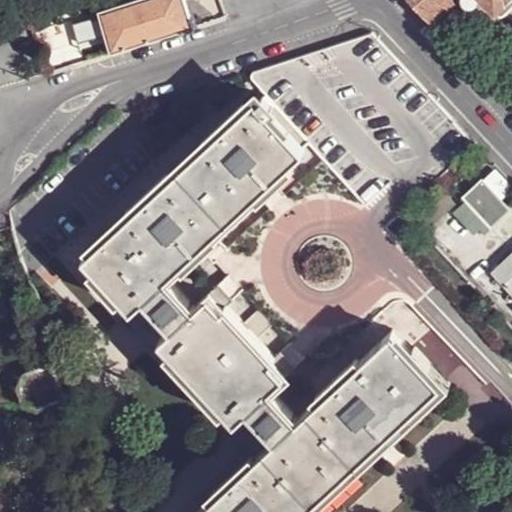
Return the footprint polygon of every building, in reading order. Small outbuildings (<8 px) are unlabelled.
[(112,50),(135,44),(195,26),(186,0),(128,0),(99,9),(108,38),(112,50)] [(511,0),(412,0),(432,21),(457,0),(483,0),(497,13),(500,13),(507,12),(511,6),(511,0)] [(324,157),(368,205),(394,179),(394,178),(368,201),(264,89),(255,79),(255,77),(254,76),(255,74),(257,72),(374,34),(443,108),(443,106),(375,32),(256,71),(254,72),(252,77),(254,81),(306,138),(307,139),(322,155),(324,157)] [(273,319),(287,334),(395,234),(388,226),(389,224),(388,223),(414,199),(415,200),(424,191),(476,143),(450,116),(443,108),(374,34),(257,72),(255,74),(254,76),(255,77),(255,79),(264,89),(368,201),(394,178),(394,179),(368,205),(324,157),(284,194),(283,192),(269,205),(270,207),(228,246),(226,245),(214,256),(228,270),(226,272),(241,287),(242,286),(273,319)] [(320,397),(301,415),(272,384),(286,370),(272,355),(275,353),(274,352),(258,334),(243,320),(226,301),(225,300),(222,303),(208,289),(194,303),(166,274),(198,245),(213,231),(256,191),(270,178),(304,146),(302,144),(301,143),(270,110),(275,106),(266,96),(261,100),(257,96),(247,107),(244,105),(203,143),(205,146),(171,177),(169,174),(128,213),(130,216),(86,256),(94,266),(93,267),(94,268),(95,266),(108,280),(107,282),(108,283),(109,281),(122,295),(120,297),(121,298),(123,296),(133,306),(136,303),(162,331),(159,334),(171,347),(170,349),(171,350),(173,348),(186,362),(184,364),(185,365),(187,363),(198,376),(197,378),(198,379),(200,377),(213,390),(211,393),(212,394),(214,392),(226,406),(224,407),(225,408),(227,407),(239,418),(243,415),(269,444),(256,455),(254,453),(212,491),(214,494),(194,511),(301,511),(315,500),(317,501),(318,501),(316,498),(330,486),(331,488),(332,487),(330,485),(344,473),(346,475),(347,474),(345,471),(359,459),(361,462),(361,461),(360,458),(373,446),(375,448),(376,447),(375,445),(376,444),(382,439),(389,432),(391,433),(389,431),(391,430),(404,418),(406,420),(407,419),(404,417),(419,404),(421,406),(422,405),(420,403),(433,391),(435,393),(436,392),(434,389),(443,381),(395,327),(361,359),(358,356),(317,394),(320,397)] [(443,108),(450,116),(451,114),(443,106),(443,108)] [(388,223),(389,224),(415,200),(478,143),(477,142),(451,114),(450,116),(476,143),(424,191),(415,200),(414,199),(388,223)] [(283,192),(284,194),(324,157),(322,155),(283,192)] [(270,178),(256,191),(269,205),(283,192),(270,178)] [(467,195),(494,225),(511,208),(511,207),(485,178),(467,195)] [(226,245),(228,246),(270,207),(269,205),(226,245)] [(388,226),(395,234),(396,233),(389,224),(388,226)] [(213,231),(198,245),(211,259),(214,256),(226,245),(213,231)] [(440,280),(396,233),(395,234),(439,281),(440,280)] [(305,353),(319,368),(389,303),(394,301),(398,299),(402,299),(407,299),(410,301),(416,303),(426,295),(439,281),(395,234),(287,334),(290,337),(289,339),(303,353),(305,353)] [(511,255),(496,271),(511,288),(511,255)] [(214,259),(226,272),(228,270),(214,256),(211,259),(212,260),(214,259)] [(225,300),(226,301),(241,287),(226,272),(208,289),(222,303),(225,300)] [(241,287),(258,306),(272,320),(273,319),(242,286),(241,287)] [(303,353),(319,371),(390,305),(391,304),(398,300),(407,301),(414,304),(416,303),(410,301),(407,299),(402,299),(398,299),(394,301),(389,303),(319,368),(305,353),(303,353)] [(243,320),(258,334),(271,321),(285,337),(286,335),(272,320),(258,306),(243,320)] [(272,320),(286,335),(287,334),(273,319),(272,320)] [(289,339),(274,352),(275,353),(272,355),(286,370),(303,353),(289,339)] [(18,392),(25,410),(35,417),(58,409),(66,399),(58,378),(46,371),(26,377),(18,392)]
